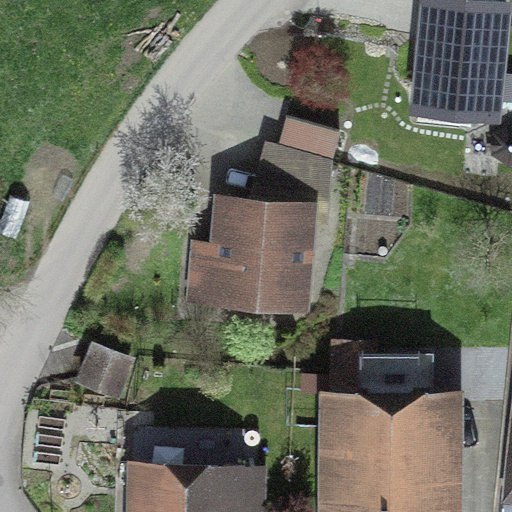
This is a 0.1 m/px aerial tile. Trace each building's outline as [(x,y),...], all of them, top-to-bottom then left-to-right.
[(500,122),(510,9),(430,2),(420,115),(500,122)] [(290,89),(267,144),(315,163),(338,108),(290,89)] [(304,314),(311,210),(222,203),(219,253),(192,251),(188,305),(304,314)] [(132,369),(94,350),(79,381),(117,400),(132,369)] [(377,351),(334,351),(334,399),(376,399),(377,351)] [(334,399),(326,399),(325,511),(467,511),(467,399),(376,399),(334,399)] [(254,511),(255,468),(143,467),(142,511),(254,511)]
